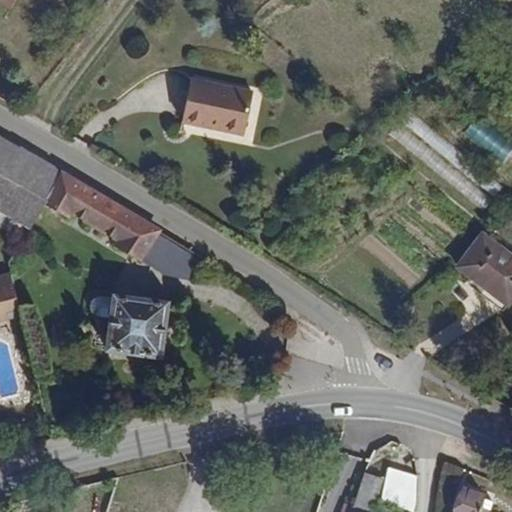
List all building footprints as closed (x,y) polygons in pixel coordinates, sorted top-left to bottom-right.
[(17,0),(0,0),(0,8),(8,14),(17,0)] [(257,92),(194,79),(187,124),(247,137),(257,92)] [(511,84),(503,93),(511,103),(511,84)] [(412,109),(391,134),(481,210),(502,185),(412,109)] [(504,162),(511,151),(511,143),(474,118),(463,134),(504,162)] [(62,173),(0,136),(0,225),(22,238),(45,202),(62,173)] [(157,230),(62,173),(45,202),(68,216),(72,211),(118,238),(115,242),(141,257),(157,230)] [(474,249),(496,273),(511,291),(511,231),(503,222),(474,249)] [(0,318),(21,314),(10,272),(0,274),(0,318)] [(511,297),(511,291),(496,273),(490,279),(509,300),(511,297)] [(166,302),(114,295),(107,344),(160,352),(166,302)] [(365,474),(355,508),(364,511),(365,511),(375,511),(385,482),(365,474)] [(478,511),(483,499),(463,491),(455,511),(478,511)]
